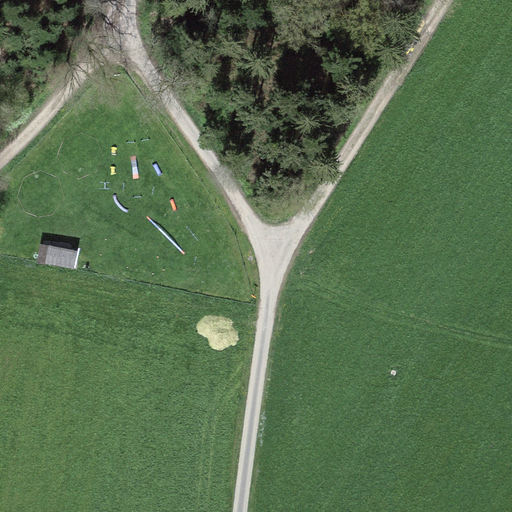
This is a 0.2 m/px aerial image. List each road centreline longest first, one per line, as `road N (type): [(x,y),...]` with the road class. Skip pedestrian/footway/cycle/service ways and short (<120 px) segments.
road 1 (track): [(274,271),(445,0)]
road 2 (track): [(113,42),(274,271)]
road 3 (track): [(0,158),(113,42)]
